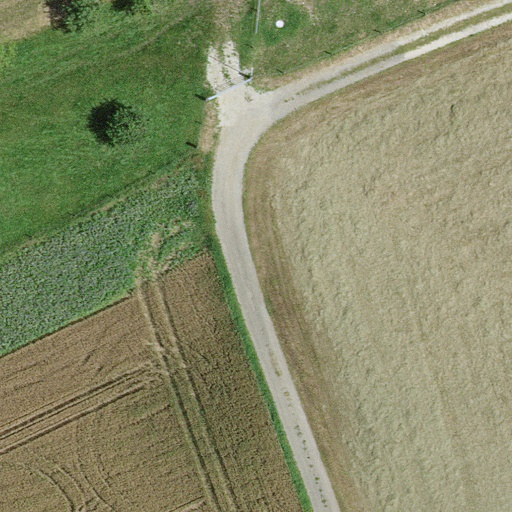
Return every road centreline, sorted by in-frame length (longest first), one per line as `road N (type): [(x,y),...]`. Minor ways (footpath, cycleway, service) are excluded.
road 1 (track): [(323,511),(225,215),(220,132)]
road 2 (track): [(220,132),(273,97),(511,7)]
road 3 (track): [(220,132),(236,0)]
